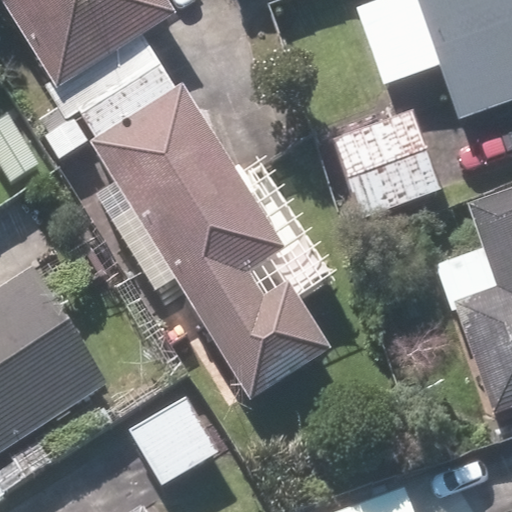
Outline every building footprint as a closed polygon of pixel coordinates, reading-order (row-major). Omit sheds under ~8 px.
[(58,167),(83,151),(110,194),(84,210),(172,352),(197,336),(243,411),(327,359),(294,306),(328,284),(256,167),(231,183),(144,43),(170,27),(152,0),(0,0),(0,16),(58,110),(32,126),(58,167)] [(511,0),(385,0),(347,14),(377,97),(430,78),(451,135),(511,112),(511,0)] [(409,115),(324,146),(355,234),(440,203),(409,115)] [(41,175),(1,120),(0,120),(0,189),(7,199),(41,175)] [(511,189),(461,207),(490,296),(446,310),(483,422),(511,412),(511,189)] [(0,457),(99,396),(28,280),(0,296),(0,457)] [(214,462),(180,402),(118,437),(151,497),(214,462)] [(403,511),(397,492),(342,511),(403,511)]
